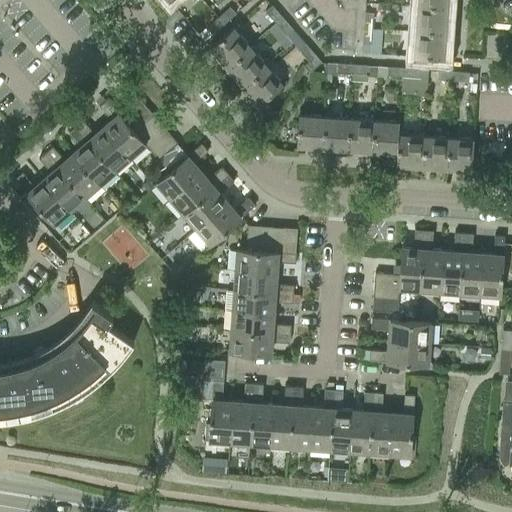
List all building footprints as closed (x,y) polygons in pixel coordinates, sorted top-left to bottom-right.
[(447,8),(447,0),(417,0),(417,6),(447,8)] [(276,22),(282,16),(272,4),(265,10),(276,22)] [(446,33),(447,8),(417,6),(415,31),(446,33)] [(223,24),(235,13),(229,7),(218,17),(223,24)] [(372,28),(373,13),(364,12),(363,28),(372,28)] [(286,34),(292,28),(282,16),(276,22),(286,34)] [(212,34),(223,24),(218,17),(206,27),(212,34)] [(226,65),(250,45),(233,26),(210,46),(226,65)] [(371,44),(372,28),(363,28),(362,43),(371,44)] [(444,58),(446,33),(415,31),(414,56),(444,58)] [(307,58),(314,53),(306,43),(299,49),(307,58)] [(243,84),(266,64),(250,45),(226,65),(243,84)] [(310,71),(321,61),(314,53),(307,58),(309,60),(304,65),(310,71)] [(352,72),(352,64),(337,62),(336,71),(352,72)] [(259,104),(283,83),(266,64),(243,84),(259,104)] [(367,73),(368,65),(352,64),(352,72),(367,73)] [(402,75),(403,67),(387,66),(387,74),(402,75)] [(417,77),(418,68),(403,67),(402,75),(417,77)] [(453,79),(453,71),(438,70),(437,78),(453,79)] [(468,80),(469,72),(453,71),(453,79),(468,80)] [(416,92),(417,77),(402,75),(401,91),(416,92)] [(143,123),(153,115),(137,96),(127,105),(143,123)] [(134,131),(118,112),(106,99),(99,105),(111,119),(102,126),(129,158),(145,144),(143,141),(134,131)] [(134,131),(143,123),(127,105),(118,112),(134,131)] [(322,146),(324,116),(299,114),(297,145),(322,146)] [(143,141),(161,125),(153,115),(143,123),(134,131),(143,141)] [(347,148),(349,117),(324,116),(322,146),(347,148)] [(372,150),(374,119),(349,117),(347,148),(372,150)] [(102,126),(95,133),(83,119),(75,125),(114,170),(129,158),(102,126)] [(398,132),(399,121),(374,119),(372,150),(397,151),(398,132)] [(99,184),(114,170),(75,125),(68,132),(80,145),(72,153),(99,184)] [(150,150),(169,134),(161,125),(143,141),(145,144),(150,150)] [(421,165),(423,134),(398,132),(397,151),(396,163),(421,165)] [(158,159),(177,143),(169,134),(150,150),(158,159)] [(446,167),(448,136),(423,134),(421,165),(446,167)] [(471,168),(473,138),(448,136),(446,167),(471,168)] [(194,161),(208,150),(202,143),(156,182),(170,198),(202,170),(194,161)] [(72,153),(64,159),(52,146),(45,152),(84,197),(99,184),(72,153)] [(69,210),(84,197),(45,152),(39,157),(50,171),(42,178),(69,210)] [(182,212),(228,173),(222,166),(209,178),(202,170),(170,198),(182,212)] [(42,178),(34,185),(22,171),(15,178),(54,223),(69,210),(42,178)] [(220,191),(233,180),(228,173),(182,212),(195,227),(227,200),(220,191)] [(147,189),(153,185),(147,178),(142,183),(147,189)] [(209,243),(254,204),(248,197),(235,208),(227,200),(195,227),(209,243)] [(257,250),(259,225),(247,224),(245,249),(257,250)] [(270,251),(272,226),(259,225),(257,250),(270,251)] [(283,252),(284,227),(272,226),(270,251),(283,252)] [(295,252),(297,228),(284,227),(283,252),(295,252)] [(420,289),(424,230),(415,229),(413,247),(402,246),(400,274),(399,286),(399,287),(420,289)] [(432,249),(433,230),(424,230),(420,289),(440,290),(443,249),(432,249)] [(459,292),(464,233),(454,232),(453,250),(443,249),(440,290),(459,292)] [(472,252),(473,233),(464,233),(459,292),(479,293),(482,252),(472,252)] [(63,241),(69,248),(77,242),(71,235),(63,241)] [(500,295),(504,236),(495,235),(493,253),(482,252),(479,293),(500,295)] [(296,252),(295,252),(283,252),(270,251),(257,250),(245,249),(236,248),(235,269),(277,272),(278,261),(295,263),(296,252)] [(276,282),(277,272),(235,269),(233,290),(292,294),(293,284),(276,282)] [(399,287),(399,286),(400,274),(375,272),(374,284),(373,298),(398,299),(399,287)] [(291,302),(292,294),(233,290),(232,309),(274,312),(274,301),(291,302)] [(397,312),(398,299),(373,298),(372,310),(397,312)] [(0,419),(6,419),(12,418),(24,416),(38,413),(45,411),(50,409),(55,407),(61,404),(66,402),(70,399),(101,378),(105,374),(109,371),(115,365),(118,362),(122,358),(125,353),(129,349),(134,341),(107,323),(113,315),(93,301),(85,315),(74,327),(62,338),(49,347),(35,354),(20,359),(4,363),(0,363),(0,419)] [(273,323),(274,312),(232,309),(230,329),(289,334),(290,324),(273,323)] [(430,343),(431,322),(371,318),(371,328),(388,330),(387,340),(430,343)] [(288,343),(289,334),(230,329),(229,349),(270,351),(271,341),(288,343)] [(428,363),(430,343),(387,340),(387,351),(369,349),(368,359),(428,363)] [(474,353),(485,354),(485,346),(474,345),(474,353)] [(200,371),(201,359),(186,358),(185,370),(200,371)] [(222,398),(223,381),(212,380),(208,422),(205,421),(204,439),(229,441),(232,398),(222,398)] [(249,442),(253,383),(243,382),(241,399),(232,398),(229,441),(249,442)] [(262,401),(263,384),(253,383),(249,442),(269,444),(272,401),(262,401)] [(289,445),(293,386),(283,385),(282,402),(272,401),(269,444),(289,445)] [(302,404),(303,387),(293,386),(289,445),(309,447),(312,405),(302,404)] [(330,448),(334,389),(323,388),(322,405),(312,405),(309,447),(330,448)] [(341,407),(343,390),(334,389),(330,448),(349,450),(352,408),(341,407)] [(369,451),(373,392),(363,391),(362,408),(352,408),(349,450),(369,451)] [(381,410),(383,393),(373,392),(369,451),(389,453),(392,410),(381,410)] [(410,436),(413,395),(403,394),(402,411),(392,410),(389,453),(413,454),(415,437),(410,436)] [(511,401),(502,401),(499,452),(500,458),(504,465),(510,460),(511,460),(511,401)] [(215,457),(214,470),(225,471),(226,458),(215,457)] [(332,471),(332,480),(347,481),(347,472),(332,471)]
